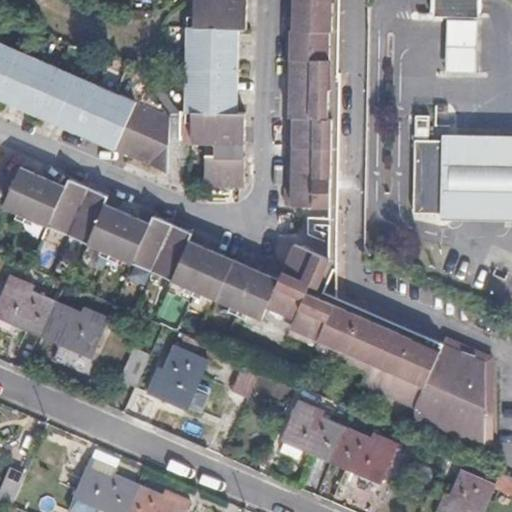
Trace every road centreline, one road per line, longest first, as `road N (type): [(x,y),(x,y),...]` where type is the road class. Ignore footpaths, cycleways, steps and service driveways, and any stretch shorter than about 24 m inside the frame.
road 1 (residential): [(0,135),(222,224),(263,215),(270,0)]
road 2 (residential): [(511,351),(353,288),(356,0)]
road 3 (residential): [(0,380),(303,511)]
